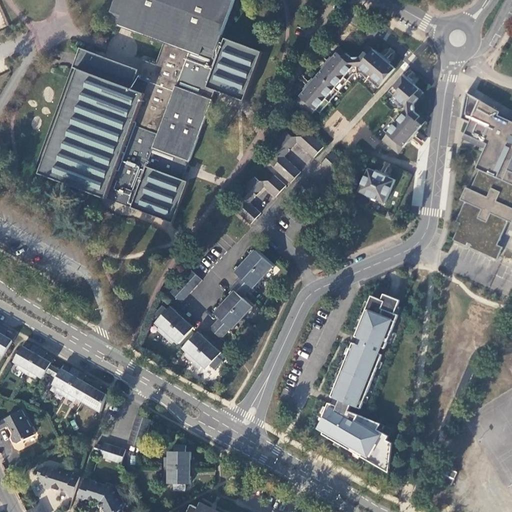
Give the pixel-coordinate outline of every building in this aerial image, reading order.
[(223,35),(235,0),(117,0),(110,19),(166,39),(158,64),(145,59),(141,68),(82,46),(73,70),(37,168),(42,169),(41,173),(133,207),(175,222),(190,181),(184,178),(214,100),(213,100),(217,89),(246,100),(264,51),(223,35)] [(312,78),(303,89),(305,91),(295,102),(311,116),(316,110),(320,113),(354,74),(362,74),(379,88),(395,69),(390,64),(392,62),(381,52),(379,55),(370,47),(360,58),(353,59),(342,49),(333,59),(330,57),(321,67),(323,69),(314,80),(312,78)] [(423,93),(403,76),(403,75),(389,92),(394,96),(391,100),(398,106),(398,113),(384,131),(387,134),(382,140),(398,154),(409,142),(411,144),(420,134),(417,131),(425,122),(415,112),(413,105),(423,93)] [(480,100),(465,134),(487,144),(485,149),(476,168),(480,170),(471,190),(467,188),(461,200),(466,202),(457,222),(461,224),(453,240),(467,246),(468,243),(471,245),(470,248),(497,260),(503,247),(498,245),(509,221),(511,222),(511,172),(508,170),(511,160),(511,121),(497,115),(499,112),(500,113),(500,112),(480,100)] [(511,119),(500,112),(500,113),(499,112),(497,115),(511,121),(511,119)] [(290,183),(301,172),(285,157),(291,150),(298,143),(314,157),(324,147),(308,131),(302,137),(293,137),(287,132),(280,140),(273,147),(278,152),(279,162),(274,168),(290,183)] [(487,144),(465,134),(463,139),(485,149),(487,144)] [(298,191),(309,201),(313,196),(324,196),(329,201),(344,184),(339,179),(338,169),(344,163),(332,153),(322,164),(333,174),(318,190),(308,180),(298,191)] [(390,176),(377,170),(376,171),(369,168),(359,192),(365,195),(371,199),(378,200),(385,204),(395,181),(389,177),(390,176)] [(286,186),(274,175),(269,181),(259,181),(254,176),(238,193),(244,199),(244,208),(239,213),(251,224),(260,213),(250,203),(265,186),(276,197),(286,186)] [(256,251),(246,262),(248,263),(258,252),(256,251)] [(248,263),(263,278),(273,267),(258,252),(248,263)] [(248,263),(246,262),(236,273),(238,274),(248,263)] [(236,283),(247,293),(252,288),(254,289),(263,278),(248,263),(238,274),(242,277),(236,283)] [(197,286),(202,281),(191,270),(186,276),(197,286)] [(192,291),(197,286),(186,276),(181,282),(192,291)] [(187,297),(192,291),(181,282),(176,287),(187,297)] [(227,304),(243,319),(253,307),(243,298),(247,293),(236,283),(231,288),(235,292),(237,294),(227,304)] [(187,297),(176,287),(171,292),(172,293),(182,303),(187,297)] [(225,302),(227,304),(237,294),(235,292),(225,302)] [(389,471),(393,444),(387,440),(389,437),(378,430),(381,424),(350,411),(353,405),(361,409),(383,355),(379,353),(382,348),(385,349),(399,315),(395,314),(400,301),(384,294),(382,300),(378,299),(372,296),(356,337),(360,338),(359,339),(357,345),(353,343),(332,397),(336,399),(333,405),(329,403),(323,417),(325,418),(319,428),(325,431),(323,434),(378,465),(389,471)] [(215,313),(217,315),(227,304),(225,302),(215,313)] [(221,318),(216,323),(227,334),(232,328),(233,330),(243,319),(227,304),(217,315),(221,318)] [(158,329),(166,337),(182,319),(176,314),(178,313),(172,307),(168,310),(164,307),(156,315),(160,319),(157,323),(161,327),(158,329)] [(176,314),(182,319),(185,316),(179,310),(178,313),(176,314)] [(180,344),(195,328),(194,328),(188,322),(186,324),(182,319),(166,337),(173,343),(176,340),(180,344)] [(216,323),(210,329),(222,339),(227,334),(216,323)] [(8,332),(1,328),(0,330),(0,353),(5,356),(16,337),(8,333),(8,332)] [(205,338),(199,332),(184,348),(188,352),(186,355),(192,361),(208,344),(203,340),(205,338)] [(207,336),(205,338),(203,340),(208,344),(212,341),(207,336)] [(215,347),(217,346),(212,341),(208,344),(214,349),(215,347)] [(25,343),(15,361),(19,364),(17,368),(27,374),(41,351),(34,346),(33,348),(31,352),(28,350),(31,346),(25,343)] [(208,344),(192,361),(200,369),(203,366),(207,369),(211,366),(215,369),(223,362),(219,357),(222,353),(215,347),(214,349),(208,344)] [(41,351),(27,374),(36,379),(38,376),(43,378),(46,374),(51,365),(52,364),(51,364),(44,359),(47,355),(47,354),(41,351)] [(54,359),(47,355),(44,359),(51,364),(54,359)] [(56,368),(51,365),(46,374),(51,377),(51,376),(56,368)] [(56,379),(61,371),(56,368),(51,376),(56,379)] [(56,391),(65,396),(79,373),(72,370),(70,374),(62,369),(61,371),(56,379),(54,384),(58,387),(56,391)] [(86,383),(84,381),(86,377),(79,373),(65,396),(75,402),(77,398),(82,401),(93,382),(88,379),(86,383)] [(102,412),(107,396),(96,389),(99,385),(93,382),(82,401),(102,412)] [(0,431),(9,427),(11,430),(13,429),(15,433),(13,434),(11,437),(14,442),(16,443),(18,444),(35,435),(22,411),(0,422),(0,431)] [(137,416),(133,430),(148,434),(151,421),(137,416)] [(148,434),(133,430),(130,436),(145,441),(148,434)] [(145,441),(130,436),(128,444),(143,449),(145,441)] [(100,457),(108,460),(112,445),(104,443),(100,457)] [(108,460),(115,462),(119,448),(112,445),(108,460)] [(166,468),(189,469),(192,469),(192,461),(192,452),(186,452),(187,446),(175,446),(175,452),(170,452),(170,458),(166,458),(166,468)] [(122,464),(126,450),(119,448),(115,462),(122,464)] [(74,496),(80,478),(73,475),(74,473),(59,468),(58,470),(46,466),(41,468),(39,476),(42,477),(40,484),(41,487),(50,490),(52,488),(74,496)] [(192,469),(189,469),(166,468),(166,478),(169,478),(169,484),(174,484),(174,490),(186,491),(186,485),(191,485),(192,476),(192,469)] [(458,473),(446,468),(440,481),(451,486),(458,473)] [(85,479),(80,497),(100,504),(104,511),(119,511),(120,511),(122,505),(125,504),(116,486),(107,483),(106,486),(85,479)]
